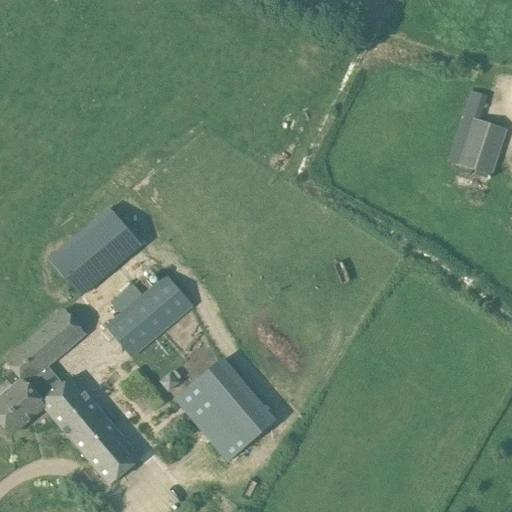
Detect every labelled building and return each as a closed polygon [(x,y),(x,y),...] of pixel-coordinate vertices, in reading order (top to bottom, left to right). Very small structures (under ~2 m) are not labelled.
[(447,161),(490,175),(505,130),(461,116),(447,161)] [(48,261),(80,297),(141,246),(109,209),(48,261)] [(104,328),(130,359),(192,307),(166,276),(104,328)] [(45,408),(110,485),(141,459),(72,378),(54,393),(38,374),(85,335),(63,309),(4,360),(22,382),(0,400),(0,423),(11,437),(45,408)] [(257,327),(229,354),(253,379),(281,352),(257,327)] [(177,403),(231,467),(266,438),(259,430),(271,419),(224,363),(177,403)] [(134,402),(151,387),(137,371),(120,386),(134,402)]
